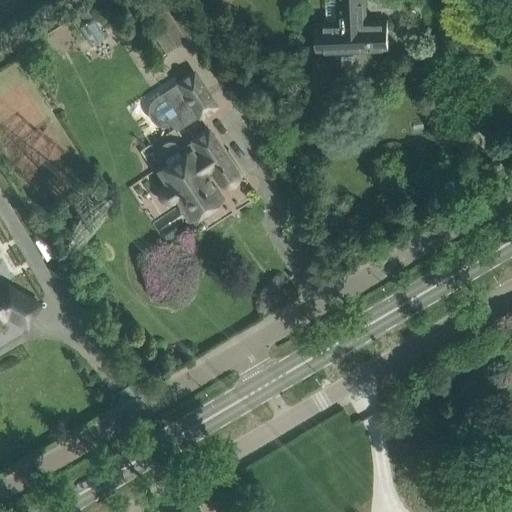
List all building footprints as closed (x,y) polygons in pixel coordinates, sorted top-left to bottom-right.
[(325,0),(326,23),(314,23),(315,41),(327,41),(328,51),(388,48),(387,21),(365,22),(364,0),(325,0)] [(86,6),(72,15),(90,44),(104,35),(86,6)] [(187,24),(177,31),(184,41),(194,35),(187,24)] [(170,122),(171,121),(175,128),(214,103),(193,70),(154,95),(153,96),(152,97),(151,98),(150,99),(149,100),(149,101),(148,103),(148,104),(148,105),(147,107),(147,108),(148,109),(148,111),(148,112),(149,113),(149,115),(150,116),(151,117),(152,118),(153,119),(154,120),(155,121),(156,121),(157,122),(159,122),(160,123),(161,123),(163,123),(164,123),(166,123),(167,123),(168,122),(170,122)] [(236,175),(235,171),(207,127),(189,138),(194,145),(158,168),(167,182),(163,185),(160,188),(159,193),(160,197),(163,200),(168,201),(173,200),(177,197),(190,218),(191,217),(194,221),(205,214),(202,210),(221,198),(210,182),(217,177),(219,181),(223,184),(227,185),(232,183),(235,180),(236,175)] [(0,319),(8,315),(25,325),(39,303),(8,285),(0,289),(0,319)] [(202,511),(196,502),(178,511),(202,511)]
